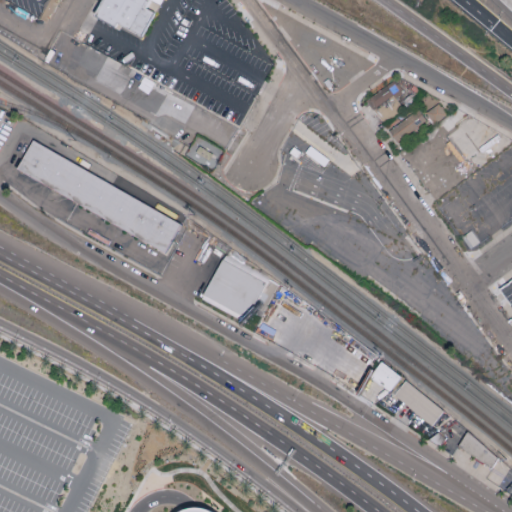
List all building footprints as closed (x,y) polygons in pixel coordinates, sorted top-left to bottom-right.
[(156,14),(143,37),(117,23),(115,27),(92,14),(99,0),(162,0),(160,4),(153,0),(146,0),(142,6),(156,14)] [(398,100),(404,95),(395,81),(367,100),(383,123),(404,109),(398,100)] [(447,114),(438,104),(426,114),(434,124),(447,114)] [(389,131),(398,142),(427,122),(418,110),(389,131)] [(171,244),(166,252),(152,244),(124,229),(63,195),(44,184),(21,172),(35,142),(63,158),(109,184),(124,192),(182,225),(171,244)] [(326,166),(330,158),(310,148),(306,155),(326,166)] [(259,304),(248,321),(246,320),(219,304),(209,299),(226,262),(246,273),(270,286),(259,304)] [(406,381),(393,394),(383,387),(391,369),(406,381)] [(439,424),(435,429),(430,424),(429,424),(398,399),(410,385),(429,400),(447,414),(439,424)] [(502,461),(495,472),(490,468),(462,450),(471,436),(490,451),(502,461)]
